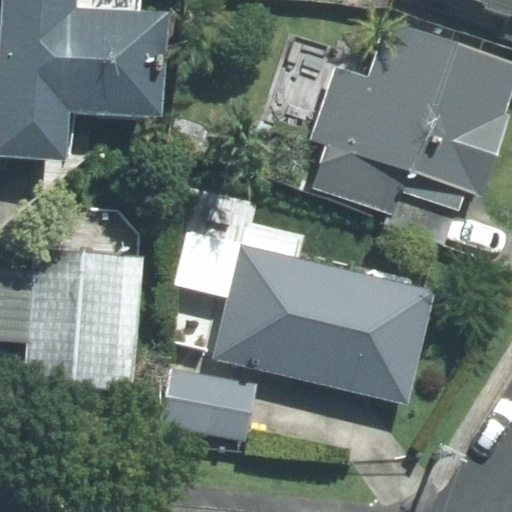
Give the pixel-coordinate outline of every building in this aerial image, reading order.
[(63,0),(0,0),(0,157),(48,161),(51,112),(142,119),(150,14),(63,8),(63,0)] [(511,0),(460,0),(511,20),(511,0)] [(505,66),(371,23),(353,78),(324,69),(286,186),(382,217),(396,173),(464,194),(505,66)] [(422,286),(213,239),(186,356),(303,383),(312,343),(404,364),(422,286)] [(130,257),(0,247),(0,379),(121,388),(130,257)]
